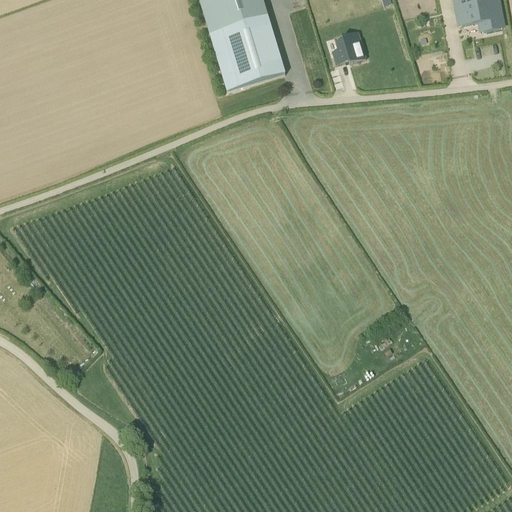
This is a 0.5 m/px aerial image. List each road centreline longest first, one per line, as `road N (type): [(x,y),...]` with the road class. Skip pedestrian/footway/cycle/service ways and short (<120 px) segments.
road 1 (unclassified): [(0,210),(264,108),(511,82)]
road 2 (unclassified): [(129,511),(128,467),(113,433),(0,343)]
